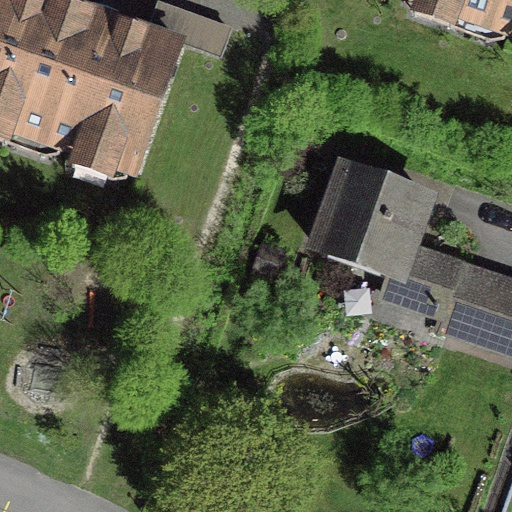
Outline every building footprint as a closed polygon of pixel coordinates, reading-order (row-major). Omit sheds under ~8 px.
[(43,0),(0,0),(0,126),(12,131),(57,5),(43,0)] [(511,0),(440,0),(439,5),(511,30),(511,0)] [(142,177),(187,51),(151,38),(57,5),(12,131),(142,177)] [(162,8),(151,38),(187,51),(217,62),(228,31),(162,8)] [(427,198),(348,170),(319,249),(394,276),(387,293),(446,314),(441,329),(511,354),(511,287),(408,251),(427,198)] [(511,511),(511,478),(499,511),(511,511)]
